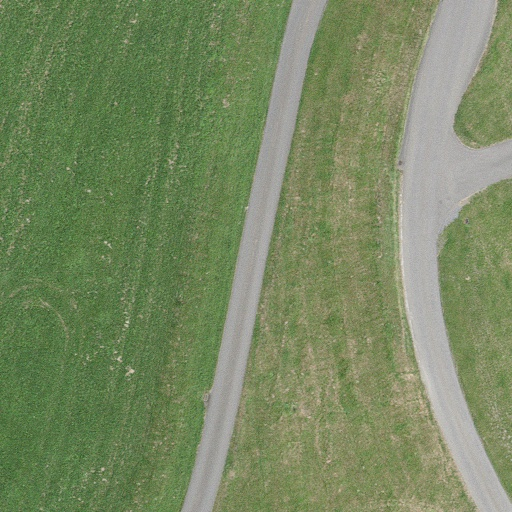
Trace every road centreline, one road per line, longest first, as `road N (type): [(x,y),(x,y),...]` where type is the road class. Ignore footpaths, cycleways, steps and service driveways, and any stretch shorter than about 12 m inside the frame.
road 1 (unclassified): [(500,511),(444,393),(422,282),(420,184),(463,0)]
road 2 (unclassified): [(310,0),(196,511)]
